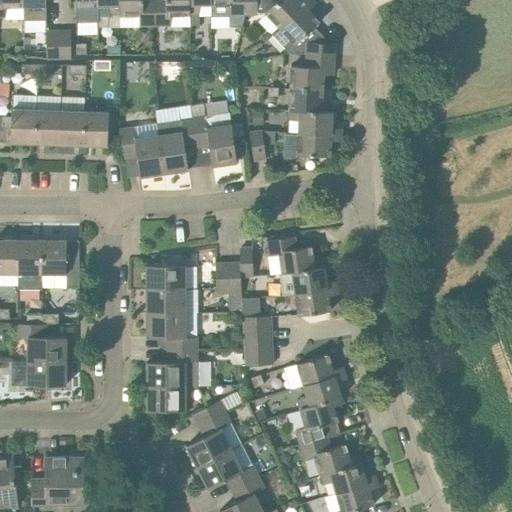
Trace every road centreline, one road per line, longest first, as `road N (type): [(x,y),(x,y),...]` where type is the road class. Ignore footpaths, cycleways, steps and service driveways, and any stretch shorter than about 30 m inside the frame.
road 1 (residential): [(440,511),(399,402),(383,331),(372,186)]
road 2 (residential): [(111,207),(372,186)]
road 3 (residential): [(105,413),(112,401),(111,207)]
road 4 (residential): [(372,186),(372,40),(352,0)]
road 5 (track): [(412,187),(419,0)]
road 6 (residential): [(181,511),(158,467),(105,413)]
